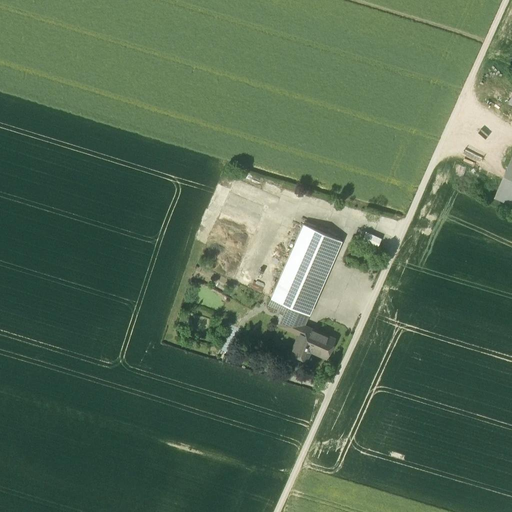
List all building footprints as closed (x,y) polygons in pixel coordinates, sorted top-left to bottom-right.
[(511,150),(495,191),(511,197),(511,150)] [(288,261),(271,298),(288,305),(308,314),(340,240),(304,224),(288,261)] [(363,239),(378,247),(383,238),(367,230),(363,239)] [(308,314),(288,305),(279,325),(299,334),(303,325),(308,314)] [(334,339),(303,325),(299,334),(291,353),(305,359),(309,351),(325,358),(334,339)]
